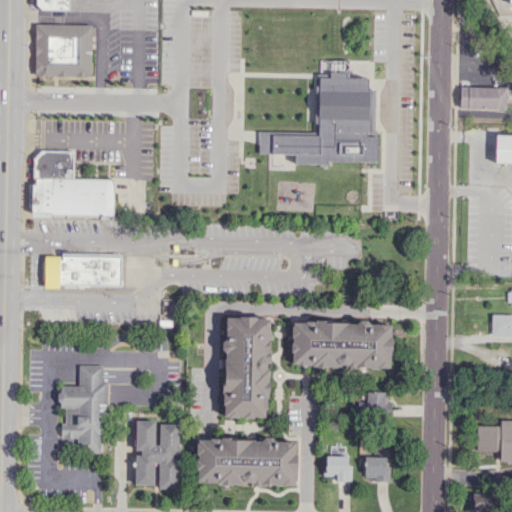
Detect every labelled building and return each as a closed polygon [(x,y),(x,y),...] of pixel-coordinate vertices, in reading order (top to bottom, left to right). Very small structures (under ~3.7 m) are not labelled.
[(36,0),(36,4),(41,8),(68,8),(68,0),(36,0)] [(35,22),(34,75),(35,75),(38,75),(55,76),(90,76),(91,24),(40,23),(35,22)] [(318,60),(317,132),(259,131),(259,152),(268,153),(268,168),(293,168),(293,162),(327,163),(327,161),(377,161),(377,135),(370,135),(370,122),(376,123),(377,87),(367,87),(367,77),(346,77),(346,60),(318,60)] [(460,107),(461,85),(505,86),(504,109),(460,107)] [(511,160),(495,160),(496,133),(511,133),(511,160)] [(32,157),(40,149),(74,149),(73,178),(35,178),(32,177),(32,157)] [(173,187),(173,160),(159,160),(159,186),(173,187)] [(237,171),(224,171),(224,191),(237,192),(237,171)] [(35,178),(35,183),(31,183),(31,213),(112,214),(113,179),(35,178)] [(176,204),(195,205),(196,191),(176,190),(176,204)] [(221,206),(221,191),(201,191),(201,206),(221,206)] [(39,254),(38,284),(124,285),(124,255),(39,254)] [(490,335),(511,334),(511,314),(490,314),(490,335)] [(223,416),(224,350),(221,348),(221,341),(225,338),(225,315),(270,316),(267,417),(223,416)] [(292,366),(292,321),(356,322),(359,318),(367,319),(369,323),(389,323),(389,367),(292,366)] [(78,364),(78,385),(60,385),(60,390),(57,392),(57,399),(60,401),(60,407),(65,407),(65,422),(61,422),(60,435),(62,435),(62,437),(76,437),(76,436),(77,436),(77,453),(101,453),(102,403),(106,403),(107,381),(102,381),(102,364),(78,364)] [(366,391),(366,415),(390,416),(390,392),(366,391)] [(135,484),(136,455),(142,455),(142,449),(135,449),(135,419),(155,419),(155,445),(159,445),(159,424),(178,424),(177,488),(158,487),(158,461),(155,461),(155,484),(135,484)] [(511,419),(499,420),(499,425),(476,425),(475,450),(499,451),(499,460),(511,460),(511,419)] [(195,483),(196,438),(262,439),(265,437),(271,437),(274,440),(296,440),(295,484),(195,483)] [(348,480),(348,445),(329,445),(329,454),(324,455),(325,476),(335,475),(335,480),(348,480)] [(364,479),(389,480),(390,466),(386,466),(386,456),(364,456),(364,479)] [(492,510),(492,494),(469,493),(469,509),(492,510)]
